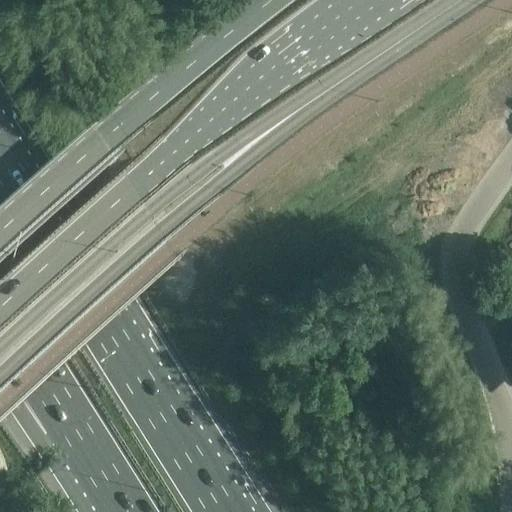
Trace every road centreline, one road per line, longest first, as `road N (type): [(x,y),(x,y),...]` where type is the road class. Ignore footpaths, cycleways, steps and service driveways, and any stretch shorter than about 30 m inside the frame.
road 1 (primary): [(0,310),(193,137),(380,0)]
road 2 (motorway): [(221,511),(0,159)]
road 3 (primary): [(272,0),(0,235)]
road 4 (unclassified): [(511,443),(451,275),(454,236),(511,151)]
road 5 (motorway): [(0,310),(71,423)]
